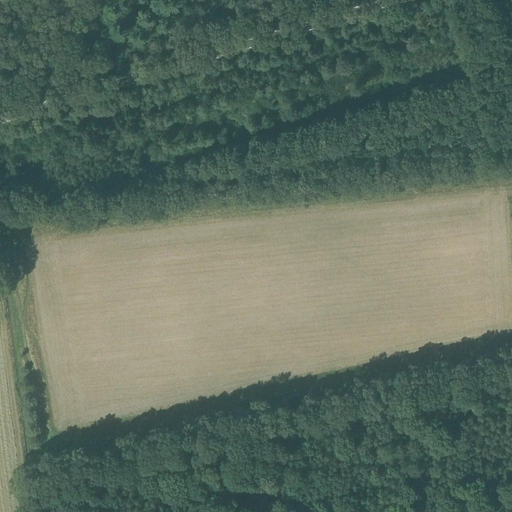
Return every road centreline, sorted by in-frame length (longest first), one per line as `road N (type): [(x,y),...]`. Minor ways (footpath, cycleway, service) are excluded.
road 1 (track): [(0,210),(135,209),(511,165)]
road 2 (unclassified): [(0,119),(393,0)]
